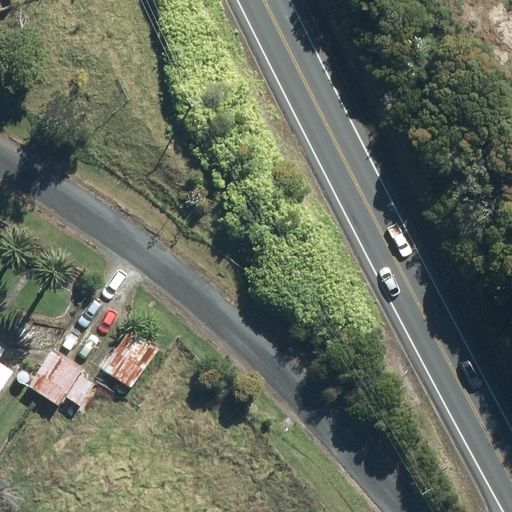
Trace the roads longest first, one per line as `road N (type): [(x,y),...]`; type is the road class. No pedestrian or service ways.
road 1 (trunk): [(267,0),(511,472)]
road 2 (unclassified): [(0,157),(177,279),(294,389),(379,484)]
